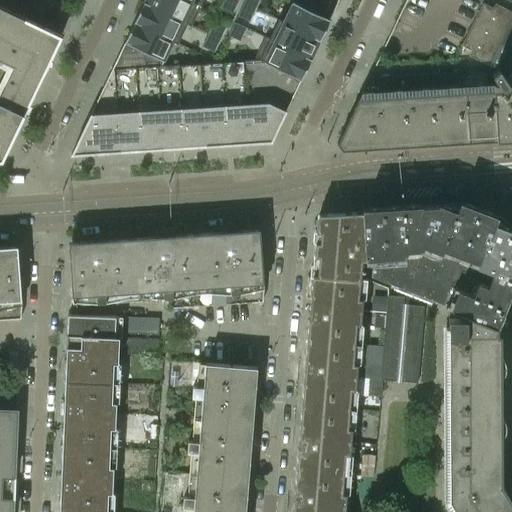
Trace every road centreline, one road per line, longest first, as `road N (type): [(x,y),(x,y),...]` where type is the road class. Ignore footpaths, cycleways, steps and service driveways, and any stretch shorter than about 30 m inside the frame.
road 1 (residential): [(267,511),(292,188)]
road 2 (residential): [(45,211),(34,511)]
road 3 (tertiary): [(45,211),(292,188)]
road 4 (residential): [(6,215),(110,0)]
road 5 (tertiary): [(292,188),(511,161)]
road 6 (residential): [(292,188),(312,124),(371,0)]
